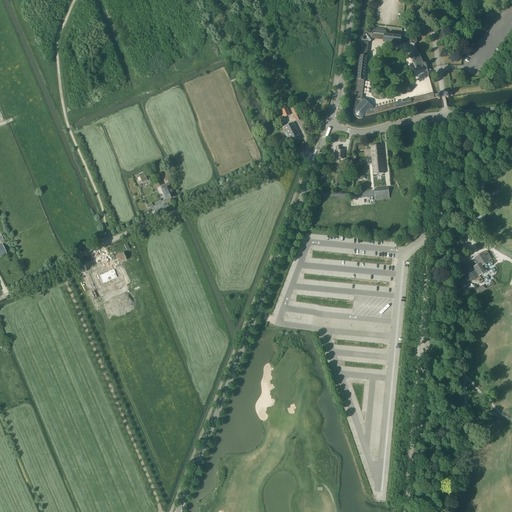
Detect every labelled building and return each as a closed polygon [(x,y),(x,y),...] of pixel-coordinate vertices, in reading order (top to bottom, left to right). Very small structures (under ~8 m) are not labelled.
[(395,44),(400,45),(400,42),(411,43),(412,44),(413,44),(414,45),(414,44),(415,44),(416,44),(416,43),(417,42),(417,41),(417,40),(416,40),(416,39),(415,39),(414,39),(413,39),(412,39),(404,38),(401,38),(401,37),(385,35),(386,32),(372,30),(372,34),(368,34),(368,33),(367,33),(366,33),(365,33),(364,33),(364,34),(364,35),(364,36),(364,37),(364,38),(363,38),(362,38),(361,40),(362,40),(355,93),(354,94),(355,96),(356,96),(355,109),(354,110),(354,111),(354,112),(353,112),(353,113),(354,114),(354,115),(354,116),(355,116),(355,117),(356,117),(356,118),(357,118),(358,119),(359,119),(360,119),(361,119),(361,118),(362,118),(363,118),(363,117),(364,117),(437,98),(438,99),(439,99),(440,99),(440,98),(441,98),(441,97),(443,96),(445,96),(446,96),(446,97),(447,97),(447,98),(448,98),(448,97),(449,97),(449,96),(452,96),(452,91),(447,92),(445,92),(442,93),(438,93),(438,94),(434,94),(433,94),(371,110),(370,109),(371,108),(362,100),(361,100),(368,41),(372,39),(384,40),(384,43),(395,44)] [(409,57),(412,62),(416,70),(424,66),(425,67),(426,67),(427,66),(427,64),(426,63),(424,64),(418,52),(416,47),(413,48),(415,54),(409,57)] [(290,115),(287,108),(281,110),(284,117),(290,115)] [(291,110),(297,122),(301,119),(296,108),(291,110)] [(300,138),(293,123),(284,128),(291,142),(300,138)] [(337,159),(343,159),(344,150),(340,150),(340,147),(336,146),(336,150),(335,150),(334,158),(337,158),(337,159)] [(368,163),(372,162),(373,175),(384,174),(382,146),(371,147),(372,158),(368,158),(368,163)] [(143,173),(139,176),(140,177),(137,178),(138,181),(141,180),(142,183),(147,181),(145,178),(146,178),(145,175),(144,175),(143,173)] [(166,200),(175,197),(170,186),(162,190),(165,196),(164,197),(166,200)] [(374,189),(375,200),(389,199),(388,188),(374,189)] [(350,200),(351,206),(371,205),(370,197),(354,198),(354,200),(350,200)] [(485,226),(483,210),(475,211),(477,227),(485,226)] [(464,272),(458,276),(463,284),(470,280),(470,281),(479,275),(479,276),(486,272),(482,266),(488,262),(487,261),(490,260),(490,258),(487,253),(485,253),(483,254),(483,253),(470,261),(461,267),(464,272)] [(118,272),(115,273),(114,271),(113,268),(101,274),(100,274),(101,277),(100,277),(97,278),(97,279),(98,279),(98,281),(100,285),(100,286),(101,285),(102,285),(104,284),(105,284),(105,283),(115,279),(117,283),(117,284),(118,284),(118,283),(119,283),(121,282),(122,282),(119,274),(118,272)]
